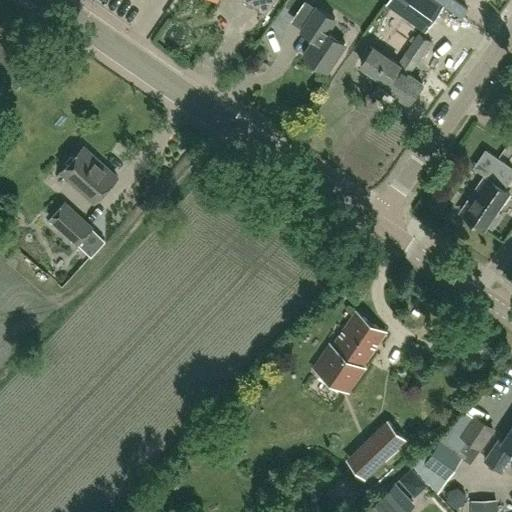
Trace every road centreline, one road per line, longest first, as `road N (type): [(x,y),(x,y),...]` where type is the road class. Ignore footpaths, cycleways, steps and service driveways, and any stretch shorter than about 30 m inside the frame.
road 1 (tertiary): [(376,226),(48,0)]
road 2 (residential): [(376,226),(511,32)]
road 3 (tertiary): [(511,318),(376,226)]
